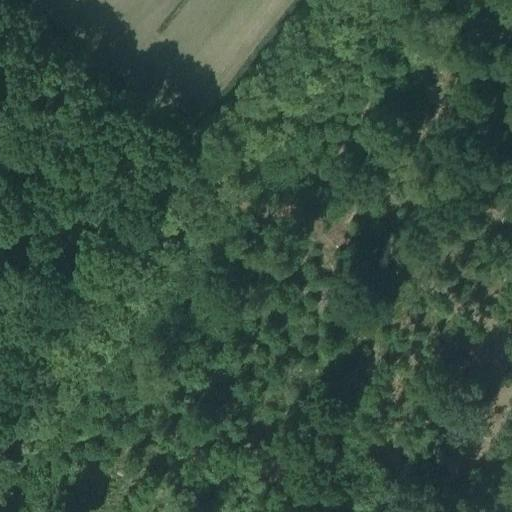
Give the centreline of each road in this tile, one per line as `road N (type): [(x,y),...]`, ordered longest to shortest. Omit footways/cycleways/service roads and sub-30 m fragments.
road 1 (track): [(198,179),(0,436)]
road 2 (track): [(198,179),(339,0)]
